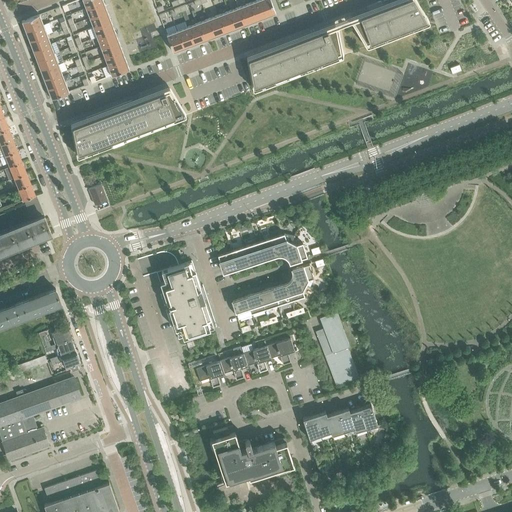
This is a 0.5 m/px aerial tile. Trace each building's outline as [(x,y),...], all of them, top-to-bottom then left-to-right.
[(257,0),(255,0),(247,3),(254,21),(264,17),(257,0)] [(270,0),(257,0),(264,17),(275,13),(270,0)] [(403,0),(352,20),(365,42),(425,19),(413,0),(403,0)] [(103,1),(85,8),(89,17),(107,11),(103,1)] [(247,3),(237,7),(244,25),(254,21),(247,3)] [(237,7),(227,11),(234,29),(244,25),(237,7)] [(107,11),(89,17),(93,27),(110,20),(107,11)] [(227,11),(217,15),(224,32),(234,29),(227,11)] [(39,14),(21,21),(25,31),(43,24),(39,14)] [(217,15),(207,19),(213,36),(224,32),(217,15)] [(207,19),(197,22),(203,40),(213,36),(207,19)] [(93,27),(87,29),(91,39),(96,37),(114,30),(110,20),(93,27)] [(184,21),(175,24),(177,30),(183,48),(193,44),(187,26),(184,21)] [(43,24),(25,31),(29,40),(46,34),(52,32),(49,22),(43,24)] [(197,22),(187,26),(193,44),(203,40),(197,22)] [(249,59),(254,84),(340,52),(335,26),(249,59)] [(114,30),(96,37),(100,46),(118,39),(114,30)] [(177,30),(166,34),(173,52),(183,48),(177,30)] [(46,34),(29,40),(32,50),(50,43),(46,34)] [(118,39),(100,46),(104,56),(121,49),(118,39)] [(50,43),(32,50),(36,60),(54,53),(59,51),(56,41),(51,43),(50,43)] [(121,49),(104,56),(107,65),(125,58),(121,49)] [(54,53),(36,60),(40,69),(57,62),(63,60),(59,51),(54,53)] [(107,65),(102,68),(105,77),(111,75),(129,69),(125,58),(107,65)] [(40,69),(39,69),(43,79),(60,72),(57,63),(40,69)] [(449,67),(452,73),(461,69),(459,64),(449,67)] [(60,72),(43,79),(46,88),(64,82),(60,72)] [(64,82),(46,88),(50,99),(68,92),(64,82)] [(78,151),(152,123),(182,112),(168,90),(73,126),(78,151)] [(0,118),(0,130),(8,128),(4,117),(0,118)] [(0,143),(0,144),(13,139),(8,128),(0,130),(0,143)] [(0,144),(5,155),(17,150),(13,139),(0,144)] [(5,155),(9,166),(21,161),(17,150),(5,155)] [(9,179),(14,177),(26,172),(21,161),(9,166),(4,168),(9,179)] [(14,177),(18,188),(30,183),(26,172),(14,177)] [(35,195),(30,183),(18,188),(23,200),(35,195)] [(107,200),(100,183),(88,188),(95,204),(107,200)] [(25,202),(27,207),(38,202),(36,197),(25,202)] [(27,207),(29,212),(40,207),(38,202),(27,207)] [(42,213),(40,207),(29,212),(31,217),(42,213)] [(0,233),(0,253),(51,233),(44,216),(0,233)] [(284,232),(270,236),(276,254),(279,253),(283,254),(284,254),(291,241),(286,239),(284,232)] [(270,236),(257,241),(263,258),(276,254),(270,236)] [(257,241),(244,245),(250,262),(263,258),(257,241)] [(296,244),(291,241),(284,254),(286,255),(288,258),(290,261),(307,255),(303,241),(296,244)] [(244,245),(231,249),(237,266),(250,262),(244,245)] [(311,248),(313,254),(320,251),(319,246),(311,248)] [(223,271),(237,266),(231,249),(217,254),(223,271)] [(323,258),(315,260),(317,266),(324,263),(323,258)] [(191,259),(156,271),(163,292),(160,293),(168,318),(171,317),(178,339),(213,327),(191,259)] [(292,275),(291,276),(305,283),(310,285),(314,276),(309,262),(292,268),(293,271),(292,275)] [(302,288),(305,283),(291,276),(291,278),(288,280),(285,282),(291,299),(304,295),(302,288)] [(285,282),(272,286),(278,303),(291,299),(285,282)] [(272,286),(259,290),(264,308),(278,303),(272,286)] [(0,326),(61,303),(55,288),(0,308),(0,326)] [(259,290),(246,295),(251,312),(264,308),(259,290)] [(238,316),(251,312),(246,295),(232,299),(238,316)] [(324,328),(323,329),(316,331),(338,385),(360,376),(349,347),(351,346),(337,311),(320,317),(324,328)] [(52,331),(56,343),(71,338),(66,326),(52,331)] [(46,335),(40,337),(44,348),(44,347),(50,345),(46,335)] [(290,337),(266,344),(271,357),(280,354),(283,363),(290,361),(287,351),(294,349),(290,337)] [(56,343),(61,354),(75,349),(71,338),(56,343)] [(266,344),(243,352),(247,365),(256,362),(259,371),(267,368),(264,359),(271,357),(266,344)] [(80,362),(75,349),(61,354),(49,358),(51,365),(63,360),(65,367),(80,362)] [(243,352),(219,360),(224,372),(233,369),(236,378),(244,376),(241,367),(247,365),(243,352)] [(0,377),(46,360),(44,354),(0,370),(0,377)] [(205,358),(187,363),(189,368),(206,362),(205,358)] [(217,374),(224,372),(219,360),(196,367),(200,380),(209,377),(212,386),(220,383),(217,374)] [(17,397),(0,402),(0,407),(3,416),(20,410),(22,416),(34,412),(37,411),(41,409),(81,395),(78,388),(74,376),(40,388),(24,394),(22,389),(15,391),(17,397)] [(371,404),(360,407),(367,428),(378,424),(371,404)] [(0,430),(4,441),(3,441),(9,458),(48,443),(42,427),(39,428),(34,412),(22,416),(20,410),(3,416),(0,407),(0,430)] [(349,407),(337,411),(344,432),(354,429),(355,428),(349,411),(350,411),(349,407)] [(360,407),(350,411),(349,411),(355,428),(354,429),(355,432),(367,428),(360,407)] [(325,411),(314,414),(321,435),(331,432),(326,415),(327,414),(325,411)] [(337,411),(327,414),(326,415),(331,432),(332,436),(344,432),(337,411)] [(309,439),(321,435),(314,414),(302,418),(309,439)] [(252,448),(249,441),(248,439),(246,439),(245,440),(244,441),(244,443),(238,445),(232,425),(212,431),(214,437),(211,438),(210,438),(209,441),(209,444),(211,447),(214,449),(225,482),(248,475),(249,478),(293,464),(284,437),(252,448)] [(112,511),(118,509),(108,481),(102,483),(96,469),(44,487),(49,502),(44,504),(46,511),(112,511)]
